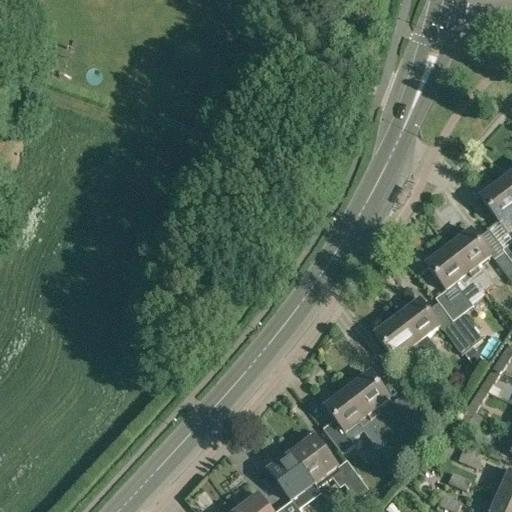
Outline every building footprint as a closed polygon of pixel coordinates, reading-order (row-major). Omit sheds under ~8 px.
[(511,194),(504,183),(481,200),(500,226),(511,217),(511,194)] [(481,293),(482,293),(492,286),(478,268),(491,259),(472,234),(450,251),(481,293)] [(481,293),(450,251),(427,267),(447,293),(456,286),(472,306),(485,296),(482,293),(481,293)] [(511,286),(511,265),(504,254),(493,262),(511,287),(511,286)] [(419,303),(397,320),(431,363),(441,356),(428,339),(439,330),(441,334),(442,333),(461,358),(472,350),(453,325),(439,306),(428,314),(419,303)] [(464,316),(453,325),(472,350),(483,342),(464,316)] [(431,363),(397,320),(376,337),(397,363),(408,354),(421,371),(431,363)] [(493,372),(501,377),(511,381),(511,379),(511,369),(507,367),(511,360),(511,353),(507,350),(493,372)] [(501,377),(493,372),(481,390),(489,396),(501,377)] [(371,376),(350,393),(381,435),(391,428),(378,411),(391,401),(371,376)] [(414,388),(404,396),(422,420),(433,412),(414,388)] [(489,396),(481,390),(468,411),(476,416),(489,396)] [(381,435),(350,393),(326,411),(336,423),(324,432),(343,456),(354,447),(351,442),(362,433),(369,441),(368,441),(377,451),(387,443),(381,435)] [(422,420),(404,396),(393,405),(412,429),(422,420)] [(476,416),(468,411),(455,431),(463,436),(476,416)] [(293,456),(315,487),(326,479),(329,484),(342,474),(316,439),(313,441),(310,437),(301,444),(304,448),(293,456)] [(477,472),(484,455),(466,447),(459,464),(477,472)] [(315,487),(293,456),(270,473),(296,508),(307,500),(304,496),(315,487)] [(371,494),(353,470),(340,480),(358,504),(371,494)] [(499,497),(511,502),(511,475),(509,474),(499,497)] [(469,495),(473,484),(453,476),(449,486),(469,495)] [(511,511),(511,502),(499,497),(492,511),(511,511)] [(244,511),(269,511),(260,499),(258,500),(256,498),(247,504),(250,508),(244,511)] [(448,511),(459,511),(462,506),(443,499),(439,508),(448,511)]
